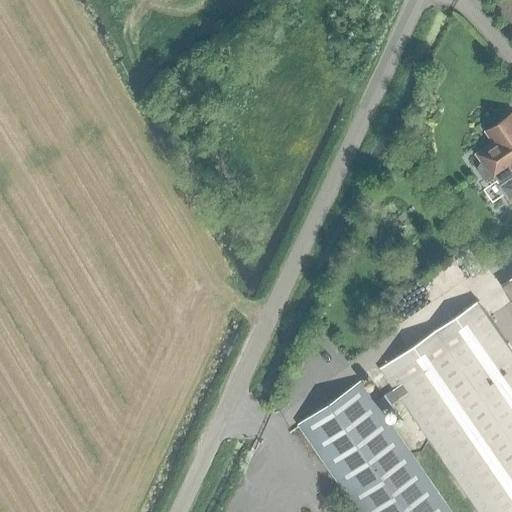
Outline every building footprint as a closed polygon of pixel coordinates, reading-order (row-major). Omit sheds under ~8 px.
[(482,161),(478,163),(476,167),(476,170),(485,182),(493,177),(493,176),(510,201),(511,199),(511,117),(510,115),(487,131),(495,143),(478,155),(482,161)] [(457,256),(471,276),(481,270),(467,249),(457,256)] [(511,276),(500,285),(511,303),(511,276)] [(511,511),(511,353),(476,301),(378,369),(476,511),(511,511)] [(299,423),(360,511),(448,511),(358,382),(299,423)]
